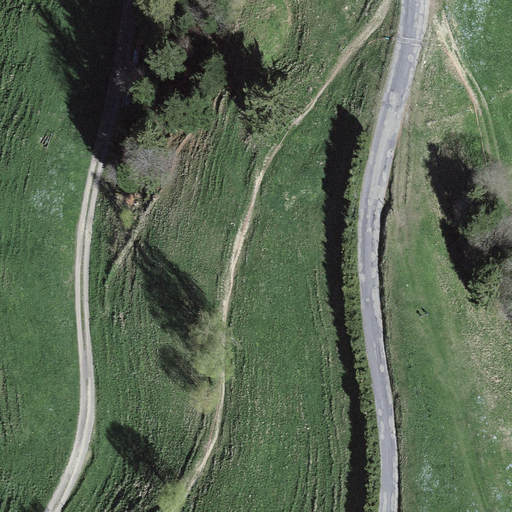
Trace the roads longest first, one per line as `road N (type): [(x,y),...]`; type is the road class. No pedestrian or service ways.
road 1 (unclassified): [(414,0),(368,242),(388,511)]
road 2 (track): [(511,226),(483,109),(434,3)]
